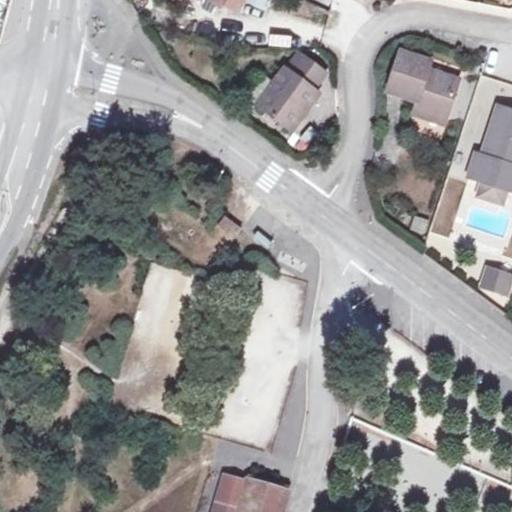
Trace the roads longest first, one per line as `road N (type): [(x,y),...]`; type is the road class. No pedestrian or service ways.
road 1 (residential): [(319,215),(357,113),(358,44),(416,8),(511,32)]
road 2 (residential): [(358,247),(334,295),(319,431),(296,511)]
road 3 (residential): [(358,247),(511,358)]
road 4 (secondary): [(0,259),(31,205),(52,108)]
road 5 (residential): [(196,126),(319,215)]
road 6 (residential): [(196,126),(111,83),(58,69)]
road 7 (residential): [(52,108),(196,126)]
